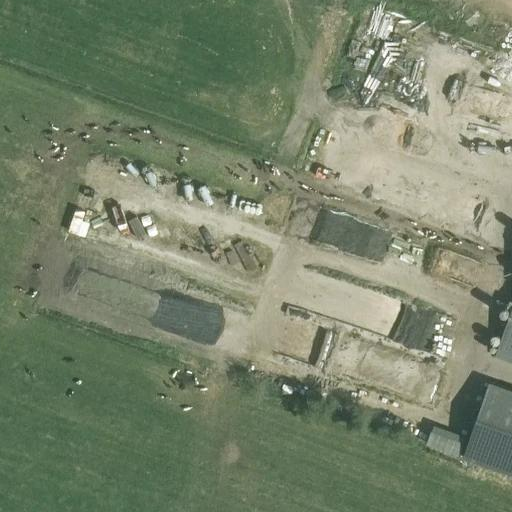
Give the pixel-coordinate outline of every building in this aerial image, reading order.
[(352,39),(347,57),(357,60),(362,42),(352,39)] [(361,64),(373,66),(377,48),(365,45),(361,64)] [(411,146),(435,152),(440,131),(416,125),(411,146)] [(377,248),(369,265),(383,271),(391,254),(377,248)] [(511,363),(511,309),(496,357),(511,363)] [(408,335),(406,344),(427,349),(430,341),(408,335)] [(366,379),(364,389),(384,392),(385,382),(366,379)] [(511,472),(511,391),(488,383),(463,455),(511,472)] [(439,444),(434,451),(454,462),(459,455),(439,444)]
